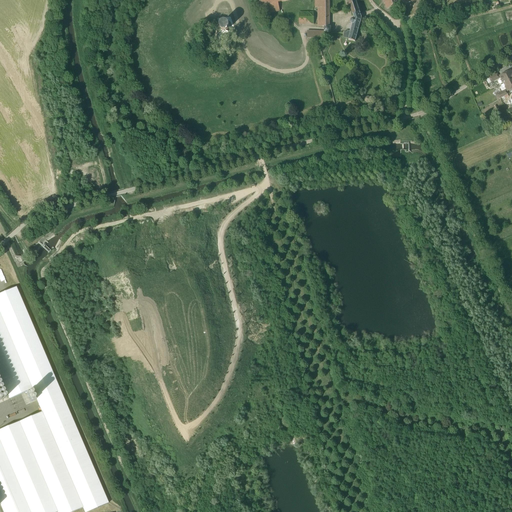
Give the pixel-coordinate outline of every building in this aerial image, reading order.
[(271,13),(280,11),(278,3),(290,0),(289,0),(259,0),(261,6),(270,4),(271,13)] [(315,0),(315,8),(318,8),(318,17),(330,17),(329,0),(315,0)] [(353,14),(360,12),(355,0),(352,0),(348,1),(353,14)] [(383,0),(387,9),(399,3),(397,0),(383,0)] [(299,24),(314,25),(314,12),(300,12),(299,24)] [(362,18),(362,17),(361,15),(360,12),(353,14),(355,19),(353,19),(351,20),(350,21),(350,22),(351,23),(352,24),(353,24),(350,32),(347,32),(347,33),(344,33),(344,35),(343,38),(348,39),(348,40),(356,41),(362,18)] [(330,17),(318,17),(318,26),(324,26),(330,27),(330,17)] [(221,28),(221,29),(222,29),(223,30),(224,30),(225,30),(226,30),(227,29),(228,29),(229,28),(229,27),(229,26),(229,25),(229,24),(228,23),(227,22),(226,22),(225,21),(224,21),(223,22),(222,22),(221,23),(221,24),(220,25),(220,26),(220,27),(221,28)] [(330,36),(330,34),(331,26),(330,27),(324,26),(324,31),(308,31),(307,42),(318,41),(324,41),(324,35),(330,36)] [(511,73),(510,71),(500,76),(502,81),(504,80),(505,83),(503,84),(504,84),(511,79),(511,73)] [(497,74),(489,78),(491,82),(499,78),(497,74)] [(506,91),(498,95),(500,99),(508,95),(506,91)] [(17,286),(8,290),(0,293),(0,377),(9,399),(27,391),(31,402),(36,400),(35,399),(36,398),(42,412),(0,429),(0,503),(3,511),(56,511),(58,511),(71,511),(84,507),(85,511),(86,511),(109,503),(17,286)]
